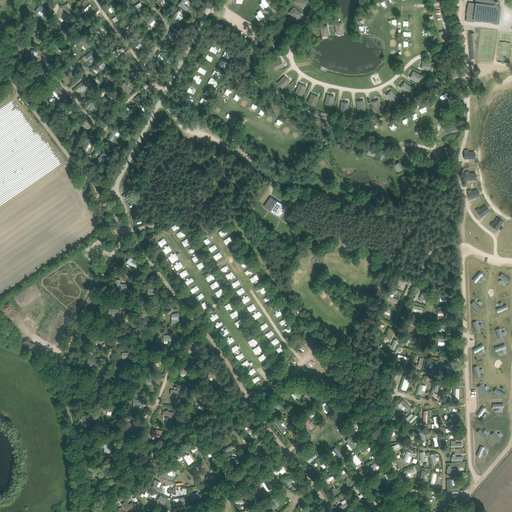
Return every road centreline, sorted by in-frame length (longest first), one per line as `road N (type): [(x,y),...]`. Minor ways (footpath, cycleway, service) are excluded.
road 1 (track): [(84,511),(80,455),(56,387),(98,275),(127,233)]
road 2 (track): [(53,0),(36,61),(89,124),(110,121),(137,91)]
road 3 (track): [(243,393),(84,492)]
road 4 (track): [(284,448),(198,504),(169,510)]
